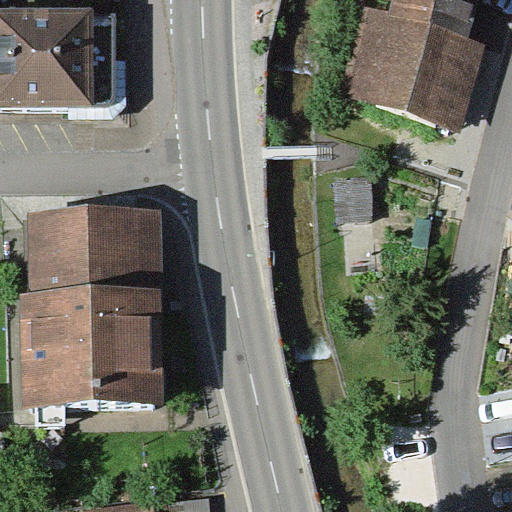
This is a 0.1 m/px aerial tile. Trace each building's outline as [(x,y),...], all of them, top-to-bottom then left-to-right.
[(479,0),(391,0),(387,14),(467,38),(479,0)] [(0,107),(94,106),(93,7),(0,8),(0,107)] [(387,14),(364,7),(338,93),(460,131),(487,44),(467,38),(387,14)] [(334,180),(337,224),(374,221),(371,177),(334,180)] [(163,286),(161,208),(26,212),(29,292),(22,292),(25,407),(164,403),(160,286),(163,286)] [(210,511),(209,498),(154,503),(155,511),(210,511)] [(155,511),(154,503),(83,509),(83,511),(155,511)]
